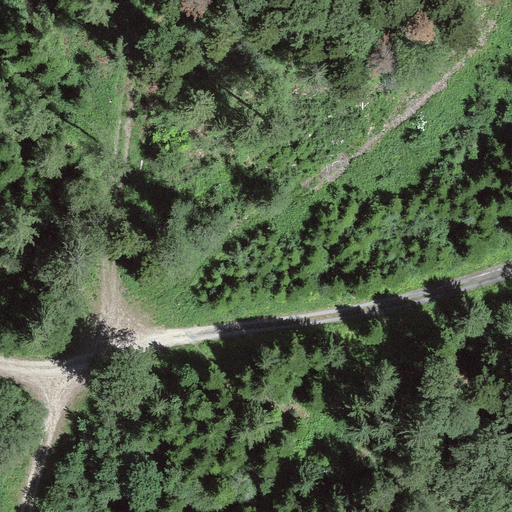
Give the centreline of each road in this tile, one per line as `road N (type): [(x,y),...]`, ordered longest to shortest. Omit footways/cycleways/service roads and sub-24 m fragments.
road 1 (track): [(511,250),(61,375),(0,353)]
road 2 (track): [(175,346),(105,199),(114,40)]
road 3 (track): [(61,375),(23,511)]
